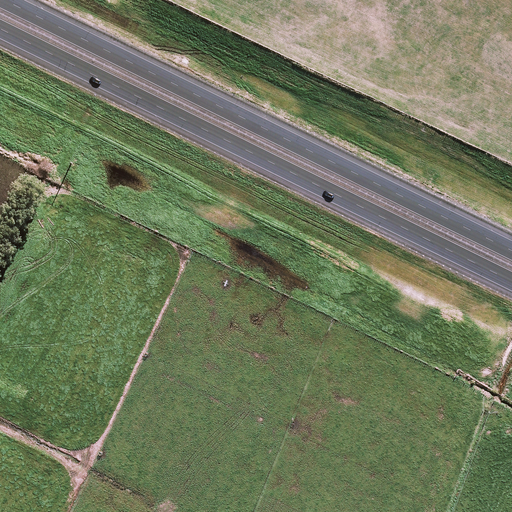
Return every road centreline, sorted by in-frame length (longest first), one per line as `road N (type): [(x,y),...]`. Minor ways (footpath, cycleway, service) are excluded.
road 1 (motorway): [(511,279),(0,28)]
road 2 (motorway): [(2,0),(511,251)]
road 3 (track): [(511,406),(81,140)]
road 4 (track): [(161,511),(0,421)]
road 5 (track): [(0,281),(81,140)]
